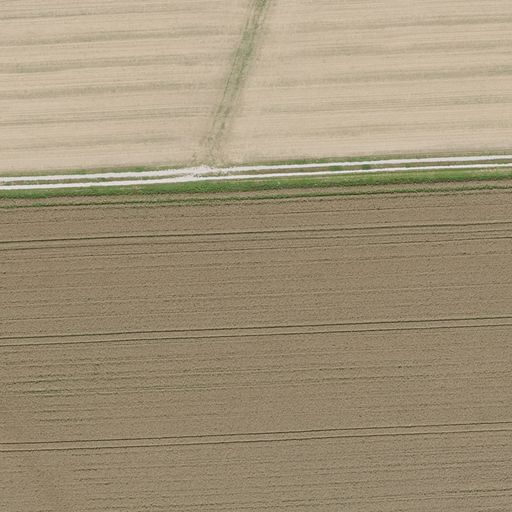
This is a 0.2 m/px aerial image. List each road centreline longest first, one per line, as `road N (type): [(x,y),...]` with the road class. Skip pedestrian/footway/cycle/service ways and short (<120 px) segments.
road 1 (track): [(0,179),(511,156)]
road 2 (track): [(196,169),(251,0)]
